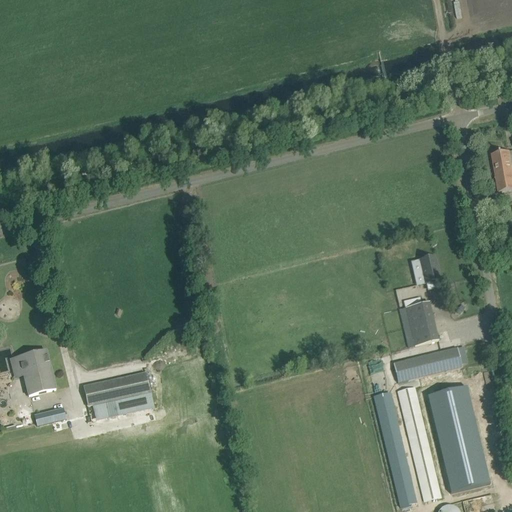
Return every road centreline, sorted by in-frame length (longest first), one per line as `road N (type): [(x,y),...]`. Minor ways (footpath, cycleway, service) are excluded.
road 1 (unclassified): [(462,116),(0,232)]
road 2 (track): [(462,116),(511,402)]
